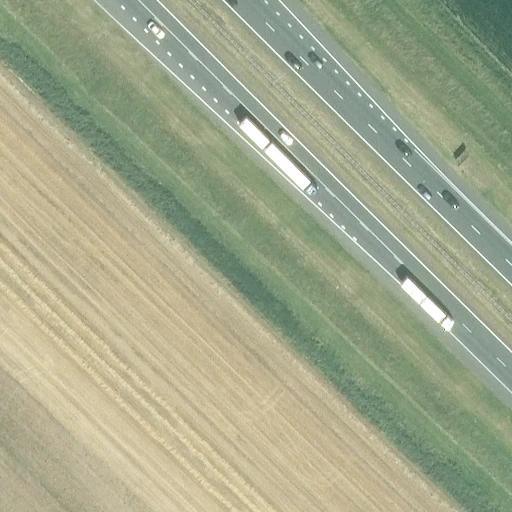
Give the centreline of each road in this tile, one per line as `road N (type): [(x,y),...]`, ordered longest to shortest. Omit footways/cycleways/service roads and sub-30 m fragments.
road 1 (motorway): [(138,0),(511,375)]
road 2 (motorway): [(511,265),(244,0)]
